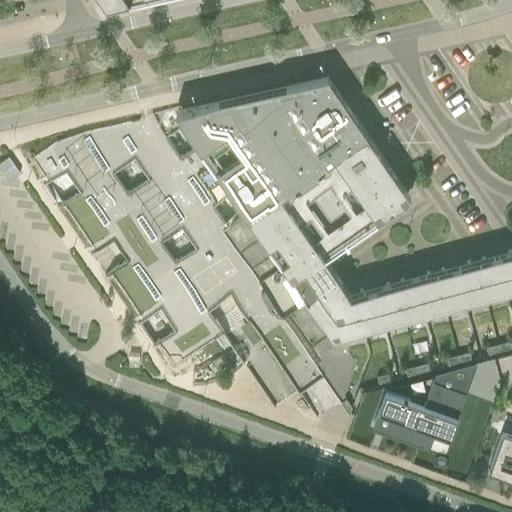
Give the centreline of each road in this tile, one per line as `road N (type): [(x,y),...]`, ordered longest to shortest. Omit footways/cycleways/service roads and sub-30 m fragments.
road 1 (residential): [(480,511),(87,367),(50,337),(0,266)]
road 2 (unclassified): [(0,128),(511,3)]
road 3 (unclassified): [(235,0),(78,36)]
